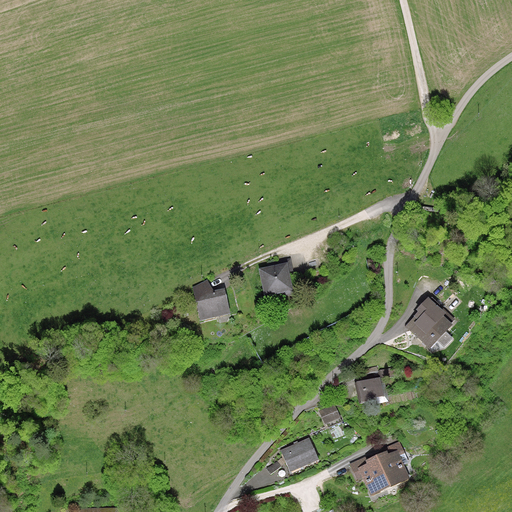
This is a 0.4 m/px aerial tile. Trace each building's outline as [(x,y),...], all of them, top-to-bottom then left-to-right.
[(279,269),(278,264),(267,266),(268,271),(260,273),(265,297),(290,292),(285,267),(279,269)] [(212,295),(206,283),(193,289),(200,322),(214,318),(214,315),(224,313),(222,304),(225,303),(223,293),(212,295)] [(419,322),(410,331),(426,346),(433,339),(443,349),(451,340),(443,332),(449,327),(438,316),(440,315),(427,303),(418,312),(420,314),(416,318),(419,322)] [(377,372),(379,380),(395,376),(393,368),(377,372)] [(377,380),(355,385),(359,405),(375,401),(375,400),(381,398),(377,380)] [(320,411),(326,427),(340,421),(333,405),(320,411)] [(280,453),(289,473),(317,461),(308,440),(280,453)] [(376,459),(389,489),(399,484),(397,481),(405,478),(400,467),(407,464),(398,444),(382,451),(384,455),(376,459)] [(365,458),(349,466),(353,475),(360,472),(370,493),(378,490),(380,493),(389,489),(376,459),(367,463),(365,458)] [(280,468),(276,462),(266,470),(270,475),(280,468)]
